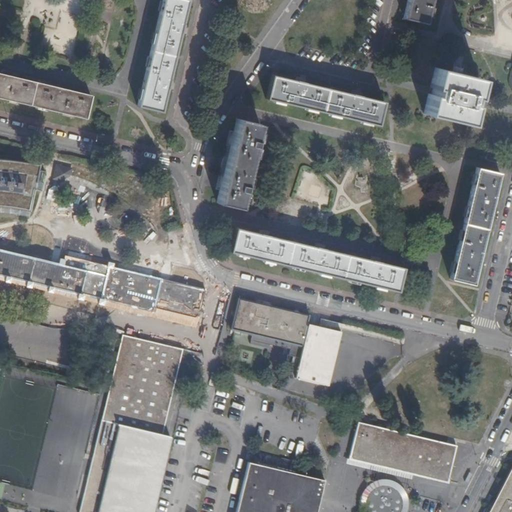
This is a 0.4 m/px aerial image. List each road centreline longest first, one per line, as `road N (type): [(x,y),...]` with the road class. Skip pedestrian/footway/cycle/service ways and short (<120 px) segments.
road 1 (residential): [(191,172),(195,246),(205,268),(483,340)]
road 2 (residential): [(220,511),(236,444),(232,428),(210,421),(198,426),(176,511)]
road 3 (residential): [(0,129),(191,172)]
road 4 (residential): [(263,53),(369,79),(387,0)]
road 5 (residential): [(263,53),(205,132),(191,172)]
road 6 (residential): [(483,340),(511,215)]
